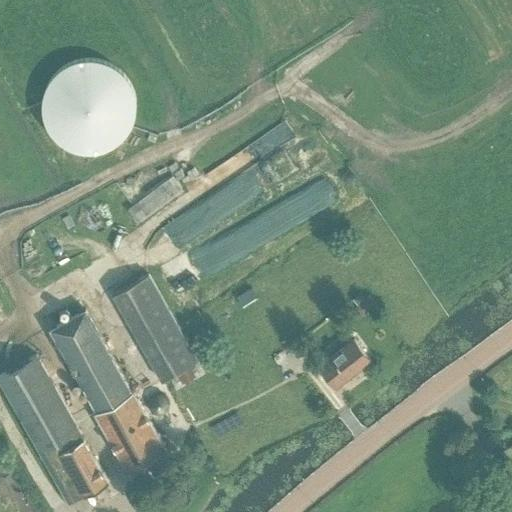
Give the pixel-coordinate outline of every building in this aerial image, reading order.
[(70,147),(85,151),(98,151),(116,143),(128,130),(135,112),(134,92),(123,72),(111,63),(92,58),(73,61),(56,72),(47,84),(43,101),(45,120),(56,137),(70,147)] [(139,225),(184,193),(172,176),(128,209),(139,225)] [(148,274),(113,293),(163,381),(168,378),(177,373),(185,368),(197,362),(148,274)] [(243,307),(258,297),(252,287),(237,296),(243,307)] [(359,306),(358,311),(362,315),(366,315),(372,309),(373,304),(370,301),(365,300),(359,306)] [(128,471),(166,450),(133,390),(131,391),(85,309),(50,328),(96,411),(94,412),(128,471)] [(335,388),(371,360),(354,338),(318,366),(335,388)] [(0,380),(69,502),(108,480),(37,355),(0,375),(0,380)] [(178,376),(172,380),(177,387),(183,384),(184,386),(192,381),(191,379),(198,375),(193,368),(187,371),(185,368),(177,373),(178,376)] [(150,398),(147,406),(152,414),(160,416),(168,411),(170,403),(165,395),(157,393),(150,398)] [(511,470),(511,444),(500,452),(511,470)]
